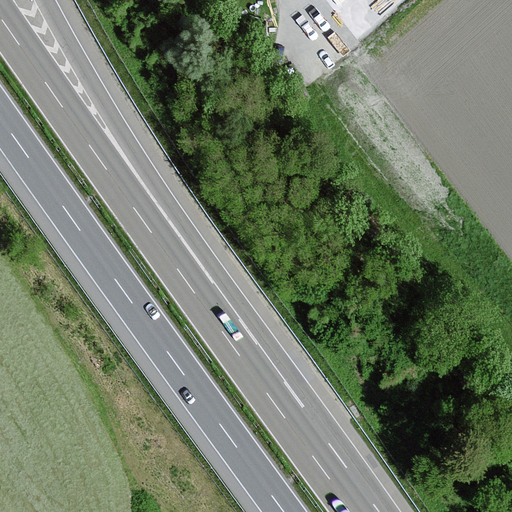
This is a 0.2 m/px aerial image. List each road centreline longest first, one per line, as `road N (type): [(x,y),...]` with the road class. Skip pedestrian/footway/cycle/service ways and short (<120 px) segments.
road 1 (motorway): [(354,511),(0,14)]
road 2 (motorway): [(368,511),(307,400),(133,155),(43,0)]
road 3 (motorway): [(0,114),(286,511)]
